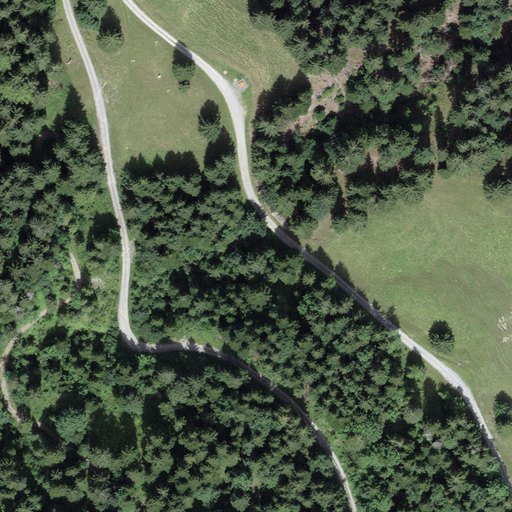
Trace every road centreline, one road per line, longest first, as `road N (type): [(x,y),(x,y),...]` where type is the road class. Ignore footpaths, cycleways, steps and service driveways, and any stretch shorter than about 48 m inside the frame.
road 1 (track): [(511,491),(460,383),(280,234),(251,198),(231,93),(133,0)]
road 2 (track): [(111,184),(126,250),(129,340),(143,348),(208,350),(250,372),(313,427),(353,511)]
road 3 (track): [(68,0),(99,95),(111,184)]
